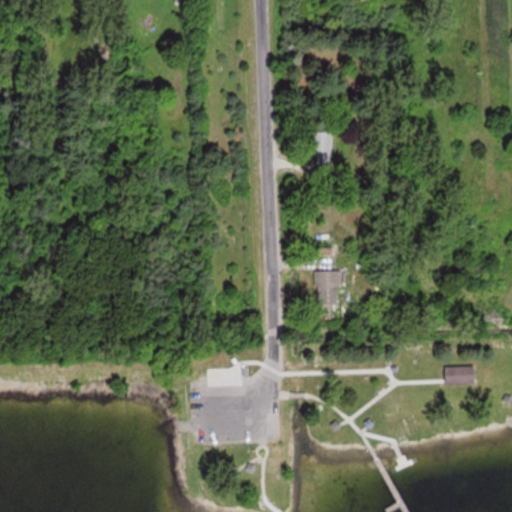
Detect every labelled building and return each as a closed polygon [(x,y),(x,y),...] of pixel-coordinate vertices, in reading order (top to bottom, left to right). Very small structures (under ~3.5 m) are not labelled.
[(334,130),(315,130),(315,167),(334,167),(334,130)] [(340,269),(318,269),(318,305),(340,305),(340,269)] [(207,385),(241,385),(241,366),(207,366),(207,385)] [(448,366),(448,381),(448,383),(477,383),(477,366),(448,366)] [(368,428),(374,428),(376,422),(372,418),(367,421),(368,428)] [(343,424),(338,420),(333,424),(336,429),(342,429),(343,424)] [(248,468),(252,473),(257,470),(257,464),(250,463),(248,468)] [(215,466),(220,464),(224,468),(222,473),(216,472),(215,466)]
